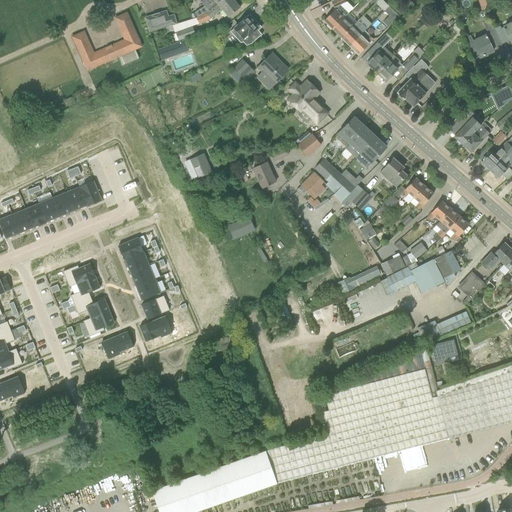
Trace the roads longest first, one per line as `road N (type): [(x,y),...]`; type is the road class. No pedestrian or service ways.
road 1 (tertiary): [(418,141),(305,34),(284,0)]
road 2 (residential): [(125,213),(0,263)]
road 3 (tertiary): [(511,224),(418,141)]
road 4 (residential): [(418,141),(466,91),(511,70)]
